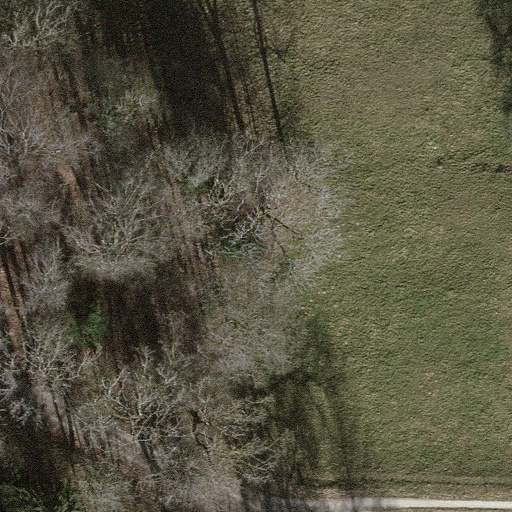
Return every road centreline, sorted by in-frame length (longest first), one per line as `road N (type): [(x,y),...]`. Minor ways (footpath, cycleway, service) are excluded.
road 1 (track): [(0,379),(258,509)]
road 2 (track): [(258,509),(445,511)]
